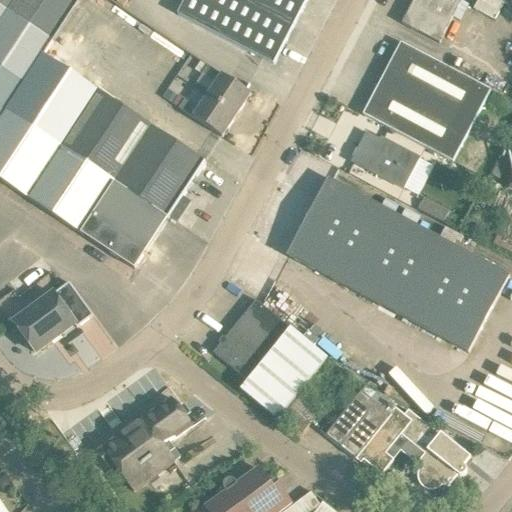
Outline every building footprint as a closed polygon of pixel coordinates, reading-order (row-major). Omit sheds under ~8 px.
[(77,0),(0,0),(0,8),(53,43),(81,2),(77,0)] [(274,66),(294,27),(242,0),(186,0),(178,16),(274,66)] [(242,0),(294,27),(308,0),(242,0)] [(415,0),(402,25),(439,45),(463,0),(415,0)] [(0,8),(0,67),(26,84),(7,113),(60,148),(99,92),(44,56),(53,43),(0,8)] [(491,92),(402,45),(383,81),(472,128),(491,92)] [(0,123),(7,113),(26,84),(0,67),(0,123)] [(251,95),(208,67),(203,75),(216,84),(206,99),(236,118),(251,95)] [(383,81),(364,117),(453,164),(472,128),(383,81)] [(60,148),(168,220),(205,163),(99,92),(60,148)] [(185,101),(179,110),(223,139),(236,118),(206,99),(199,110),(185,101)] [(168,220),(60,148),(7,113),(0,123),(0,180),(28,199),(134,270),(168,220)] [(367,136),(352,164),(403,191),(419,161),(382,141),(381,143),(367,136)] [(289,258),(469,355),(511,278),(330,181),(289,258)] [(450,213),(425,200),(419,211),(443,225),(450,213)] [(77,329),(92,317),(93,317),(69,284),(41,305),(14,325),(36,354),(74,326),(77,329)] [(248,383),(241,392),(279,422),(283,417),(299,398),(328,360),(257,302),(214,355),(248,383)] [(386,456),(392,448),(420,471),(419,473),(418,475),(418,476),(417,479),(418,480),(418,482),(418,484),(419,485),(420,487),(422,489),(424,490),(425,491),(426,491),(428,492),(429,492),(432,493),(434,492),(435,492),(437,492),(439,491),(440,490),(442,488),(446,492),(455,481),(457,481),(458,482),(459,482),(461,481),(462,480),(463,479),(463,478),(464,477),(464,476),(463,475),(463,474),(463,473),(462,472),(468,465),(437,440),(439,438),(408,413),(405,417),(391,406),(386,413),(362,394),(327,437),(356,462),(359,458),(382,477),(394,462),(386,456)] [(299,398),(283,417),(304,433),(319,414),(299,398)] [(135,493),(175,464),(164,449),(174,441),(176,443),(194,430),(173,401),(98,455),(108,469),(114,465),(135,493)] [(284,511),(291,507),(286,499),(272,479),(267,483),(259,472),(237,487),(235,484),(233,484),(232,484),(230,484),(229,484),(228,485),(227,486),(226,487),(225,489),(225,492),(226,495),(205,510),(206,511),(284,511)] [(13,487),(6,477),(0,480),(0,488),(3,493),(13,487)] [(331,511),(309,494),(291,507),(284,511),(310,511),(311,511),(331,511)]
